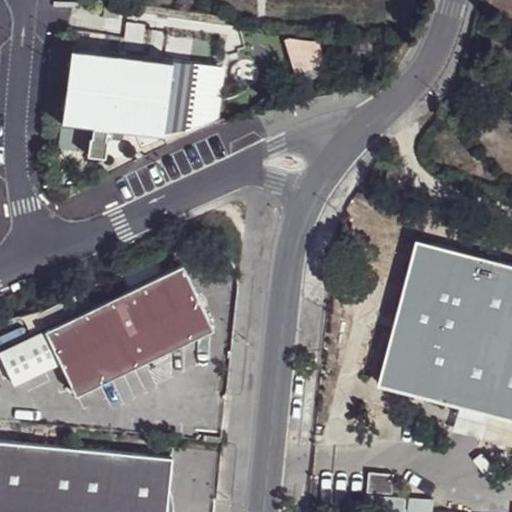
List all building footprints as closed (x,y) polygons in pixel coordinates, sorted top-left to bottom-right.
[(99,32),(72,29),(70,47),(106,51),(107,42),(98,41),(99,32)] [(215,117),(223,67),(106,51),(70,47),(68,48),(58,123),(90,127),(104,129),(160,137),(215,117)] [(104,139),(104,129),(90,127),(89,136),(87,136),(83,155),(102,158),(105,139),(104,139)] [(511,261),(416,236),(378,381),(511,416),(511,261)] [(72,396),(210,330),(196,302),(179,265),(0,348),(0,364),(11,386),(55,363),(72,396)] [(0,443),(0,511),(163,511),(166,486),(169,461),(32,447),(0,443)] [(392,472),(367,470),(365,489),(390,491),(392,472)] [(169,495),(166,486),(163,511),(171,511),(171,505),(169,495)]
